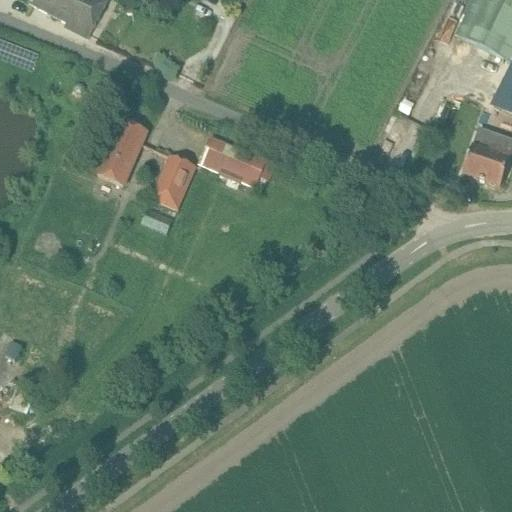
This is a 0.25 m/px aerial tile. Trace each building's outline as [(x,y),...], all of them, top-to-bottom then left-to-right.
[(109,0),(30,0),(28,5),(67,25),(65,29),(88,41),(109,0)] [(509,64),(511,58),(511,0),(473,0),(455,37),(509,64)] [(404,102),(399,112),(407,116),(413,106),(404,102)] [(396,114),(388,127),(409,140),(417,127),(396,114)] [(121,123),(113,142),(97,177),(123,188),(147,135),(121,123)] [(511,142),(479,131),(462,176),(500,189),(511,155),(511,142)] [(211,137),(198,168),(253,191),(256,184),(258,180),(269,184),(279,160),(256,150),(254,155),(211,137)] [(157,193),(153,202),(179,213),(196,171),(171,161),(157,193)] [(0,329),(33,339),(56,256),(19,246),(15,262),(0,258),(0,329)] [(161,287),(168,274),(150,265),(143,278),(145,279),(140,291),(150,296),(156,284),(161,287)]
